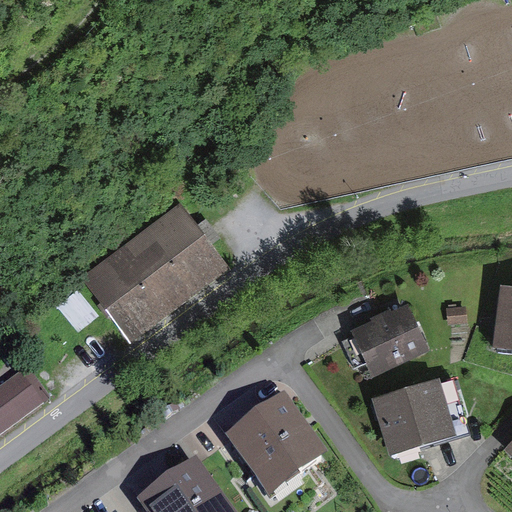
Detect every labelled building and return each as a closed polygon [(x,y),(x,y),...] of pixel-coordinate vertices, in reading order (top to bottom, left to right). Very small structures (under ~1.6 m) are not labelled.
[(92,277),(131,328),(222,259),(183,208),(92,277)] [(359,332),(380,371),(431,344),(410,305),(359,332)] [(0,357),(0,432),(41,400),(4,354),(0,357)] [(379,405),(393,452),(463,432),(449,384),(379,405)] [(234,440),(274,497),(324,462),(284,405),(234,440)] [(221,511),(193,473),(150,505),(155,511),(221,511)]
